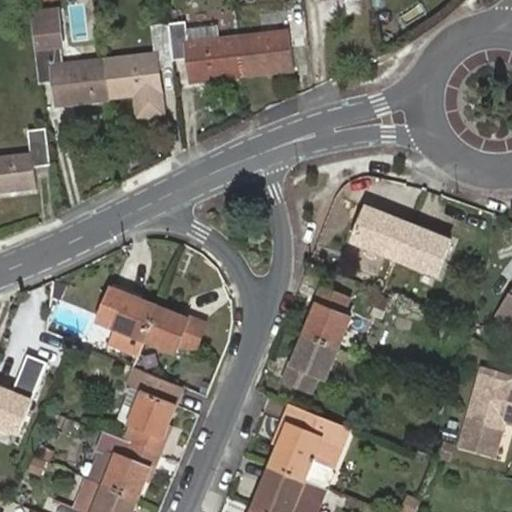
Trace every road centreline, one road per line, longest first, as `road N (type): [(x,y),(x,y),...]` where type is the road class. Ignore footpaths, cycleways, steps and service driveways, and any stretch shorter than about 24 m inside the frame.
road 1 (residential): [(261,318),(181,511)]
road 2 (residential): [(261,318),(283,263),(281,213),(262,152)]
road 3 (residential): [(152,203),(0,276)]
road 4 (residential): [(425,119),(386,118),(262,152)]
road 5 (residential): [(152,203),(228,250),(261,318)]
road 6 (tertiary): [(511,31),(479,31),(441,55),(429,74),(425,119)]
road 7 (residential): [(262,152),(152,203)]
